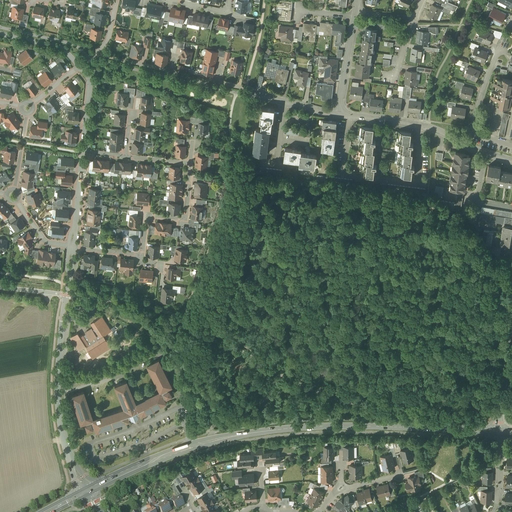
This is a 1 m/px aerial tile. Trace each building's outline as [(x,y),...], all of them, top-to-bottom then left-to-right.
[(134,0),(132,0),(122,0),(121,7),(125,7),(125,10),(129,10),(129,8),(132,9),(133,7),(134,0)] [(457,7),(445,1),(444,3),(442,2),(441,5),(444,6),(451,10),(455,11),(457,7)] [(145,16),(152,17),(155,5),(147,3),(145,16)] [(290,4),(277,3),(276,8),(282,8),(282,16),(279,16),(279,20),(290,21),(291,11),(289,10),(290,4)] [(161,6),(155,5),(152,17),(159,19),(161,6)] [(441,9),(432,5),(428,16),(432,18),(433,17),(437,19),(441,9)] [(23,9),(12,7),(10,16),(20,19),(22,14),(23,9)] [(43,9),(34,7),(31,17),(41,19),(42,16),(43,9)] [(133,7),(132,9),(131,14),(139,16),(141,9),(133,7)] [(49,8),(47,19),(58,22),(60,10),(49,8)] [(67,8),(65,19),(76,22),(78,10),(67,8)] [(100,10),(90,8),(88,14),(96,16),(96,14),(99,14),(100,10)] [(168,20),(176,22),(178,10),(171,8),(168,20)] [(496,9),(493,8),(493,9),(487,20),(490,21),(490,22),(491,22),(493,20),(500,24),(506,14),(496,9)] [(185,11),(178,10),(176,22),(182,23),(184,17),(185,11)] [(200,26),(202,15),(194,13),(194,16),(192,25),(200,26)] [(26,24),(28,16),(22,14),(20,19),(20,22),(26,24)] [(99,14),(96,14),(96,16),(94,23),(104,25),(106,16),(99,14)] [(202,15),(200,26),(207,28),(208,19),(209,16),(202,15)] [(230,20),(220,18),(217,29),(225,31),(227,31),(228,25),(230,20)] [(333,24),(320,22),(320,26),(319,30),(320,30),(326,31),(326,35),(331,36),(332,32),(333,24)] [(243,26),(235,24),(235,27),(233,34),(239,36),(239,34),(251,37),(254,26),(244,23),(243,26)] [(316,25),(303,24),(303,27),(302,32),(310,33),(309,41),(315,42),(315,34),(316,26),(316,25)] [(340,25),(333,24),(332,32),(339,33),(338,42),(338,43),(341,43),(343,43),(345,26),(340,25)] [(227,31),(225,31),(225,32),(233,34),(235,27),(228,25),(227,31)] [(293,27),(280,26),(279,31),(282,32),(281,40),(292,41),(293,33),(292,33),(293,27)] [(376,29),(366,28),(365,39),(375,41),(376,36),(376,29)] [(94,29),(91,29),(89,37),(100,40),(102,31),(94,29)] [(127,33),(116,30),(114,40),(125,42),(126,37),(127,33)] [(493,35),(481,30),(477,40),(489,44),(493,35)] [(429,32),(418,31),(416,43),(427,44),(426,43),(427,37),(428,37),(429,32)] [(503,33),(496,31),(494,37),(500,39),(503,33)] [(152,38),(145,36),(143,46),(149,47),(152,38)] [(170,40),(161,38),(160,42),(158,41),(156,48),(168,51),(170,40)] [(365,39),(363,39),(361,51),(373,53),(374,53),(375,41),(365,39)] [(185,42),(178,40),(176,48),(183,49),(185,42)] [(143,47),(132,45),(130,56),(141,59),(143,47)] [(477,49),(475,48),(474,48),(473,53),(475,54),(474,58),(477,60),(476,60),(479,61),(480,61),(484,62),(488,53),(477,49)] [(33,59),(25,49),(17,56),(24,66),(33,59)] [(193,52),(183,49),(180,61),(190,64),(193,52)] [(422,50),(413,49),(411,61),(420,62),(422,50)] [(5,54),(0,52),(0,63),(9,65),(9,63),(11,57),(12,52),(5,50),(5,54)] [(206,50),(203,60),(215,63),(217,56),(217,53),(206,50)] [(218,50),(217,53),(217,56),(224,58),(226,51),(218,50)] [(361,51),(360,51),(359,63),(370,64),(371,64),(373,53),(361,51)] [(160,54),(156,53),(154,63),(166,66),(168,56),(160,54)] [(60,60),(50,68),(56,77),(67,69),(60,60)] [(212,75),(215,63),(203,60),(201,72),(212,75)] [(243,62),(232,60),(230,73),(240,75),(243,62)] [(326,60),(321,60),(320,66),(326,67),(324,80),(336,82),(338,62),(326,60)] [(265,76),(275,78),(277,68),(278,65),(268,62),(265,76)] [(359,63),(357,63),(356,75),(368,77),(370,64),(359,63)] [(469,67),(468,67),(464,76),(476,81),(480,72),(469,67)] [(288,71),(277,68),(275,78),(274,82),(285,84),(288,71)] [(308,73),(294,70),(293,78),(298,79),(296,86),(304,87),(308,73)] [(417,72),(406,71),(404,84),(415,86),(417,72)] [(48,76),(44,72),(37,78),(44,86),(52,81),(48,76)] [(500,91),(511,94),(511,93),(511,80),(502,79),(502,80),(498,79),(497,84),(494,83),(493,89),(500,90),(500,91)] [(71,81),(63,87),(70,97),(78,90),(71,81)] [(10,89),(1,87),(0,89),(0,96),(10,99),(12,92),(16,93),(18,84),(11,82),(10,89)] [(25,88),(31,96),(38,90),(32,82),(25,88)] [(334,84),(316,83),(316,94),(322,94),(321,101),(332,102),(334,84)] [(463,86),(462,86),(462,87),(460,96),(470,99),(473,89),(463,86)] [(363,89),(351,87),(349,99),(361,100),(363,89)] [(134,89),(126,88),(126,94),(128,94),(128,97),(133,98),(134,89)] [(511,94),(500,91),(499,93),(492,91),(491,96),(494,97),(493,102),(497,103),(497,104),(509,107),(511,94)] [(126,94),(117,93),(116,104),(127,106),(128,97),(128,94),(126,94)] [(45,104),(41,106),(48,116),(61,106),(53,95),(44,102),(45,104)] [(143,98),(141,97),(141,99),(140,107),(150,108),(151,99),(143,98)] [(383,100),(371,99),(370,110),(381,112),(383,100)] [(401,102),(390,101),(389,112),(400,113),(401,102)] [(420,102),(409,101),(408,112),(419,113),(420,102)] [(487,102),(482,127),(489,128),(494,104),(487,102)] [(275,109),(261,107),(258,129),(271,131),(275,109)] [(466,110),(458,109),(458,108),(452,107),(451,118),(458,119),(458,118),(464,120),(466,110)] [(68,111),(67,123),(78,124),(79,112),(68,111)] [(12,113),(3,120),(10,129),(19,122),(12,113)] [(509,114),(503,113),(498,136),(504,138),(507,120),(508,120),(509,114)] [(118,114),(115,114),(113,124),(123,125),(124,115),(118,114)] [(150,114),(140,114),(139,124),(149,125),(150,114)] [(189,120),(177,119),(176,132),(188,133),(189,120)] [(322,128),(324,128),(336,129),(336,122),(323,120),(322,128)] [(37,127),(29,126),(27,137),(40,139),(42,130),(45,130),(46,123),(38,122),(37,127)] [(209,125),(198,124),(197,134),(208,135),(209,125)] [(356,138),(359,138),(372,140),(374,128),(358,126),(356,138)] [(141,130),(134,129),(133,138),(143,139),(144,133),(148,134),(149,129),(142,128),(141,130)] [(324,128),(323,136),(335,137),(336,129),(324,128)] [(270,130),(256,129),(253,153),(267,155),(270,130)] [(311,132),(286,129),(285,134),(310,137),(311,132)] [(392,141),(395,142),(410,144),(411,132),(393,130),(392,141)] [(70,131),(66,131),(65,135),(60,135),(60,140),(75,142),(76,132),(70,131)] [(111,132),(110,140),(121,141),(122,133),(111,132)] [(333,152),(335,137),(323,136),(321,151),(333,152)] [(375,141),(372,140),(359,138),(358,150),(360,150),(373,152),(375,141)] [(120,149),(121,141),(110,140),(109,147),(120,149)] [(412,144),(410,144),(395,142),(393,151),(396,152),(411,153),(412,144)] [(142,145),(132,144),(131,152),(141,153),(142,145)] [(8,146),(0,145),(0,146),(0,152),(4,154),(3,160),(14,162),(15,152),(7,151),(8,146)] [(178,146),(176,146),(175,157),(185,158),(186,146),(183,146),(178,146)] [(300,162),(301,154),(302,151),(286,149),(284,160),(300,162)] [(376,152),(373,152),(360,150),(359,163),(362,163),(374,165),(376,152)] [(37,154),(26,152),(24,163),(35,164),(37,154)] [(413,154),(411,153),(396,152),(394,164),(396,164),(411,166),(413,154)] [(214,153),(205,153),(204,157),(208,157),(207,160),(213,161),(214,153)] [(466,154),(455,153),(455,158),(456,158),(455,162),(453,162),(468,165),(469,156),(465,155),(466,154)] [(301,154),(300,162),(300,165),(315,167),(317,156),(301,154)] [(204,157),(196,156),(195,168),(206,169),(207,160),(208,157),(204,157)] [(73,159),(61,158),(60,166),(60,169),(65,170),(72,170),(73,159)] [(92,170),(100,171),(101,159),(93,158),(92,170)] [(108,160),(101,159),(100,171),(107,172),(108,160)] [(114,172),(122,173),(123,162),(115,161),(114,172)] [(130,163),(123,162),(122,173),(129,174),(130,163)] [(468,165),(453,162),(455,163),(455,165),(453,165),(453,168),(454,168),(454,171),(451,171),(451,172),(452,172),(467,174),(467,173),(468,167),(468,165)] [(136,175),(143,176),(144,164),(137,163),(136,171),(136,175)] [(376,165),(374,165),(362,163),(360,175),(374,177),(376,165)] [(413,166),(411,166),(396,164),(395,175),(412,177),(413,166)] [(500,168),(488,166),(486,179),(498,181),(497,183),(498,183),(500,171),(500,168)] [(180,168),(169,167),(169,178),(179,179),(180,168)] [(4,171),(0,173),(0,186),(10,179),(4,171)] [(509,173),(500,171),(498,183),(507,185),(509,173)] [(65,173),(55,172),(55,178),(61,178),(60,185),(71,186),(72,176),(64,175),(65,173)] [(467,174),(452,172),(451,180),(452,180),(450,188),(464,191),(466,183),(465,183),(466,174),(467,174)] [(31,187),(33,179),(22,178),(21,185),(31,187)] [(426,184),(382,179),(380,190),(425,195),(426,184)] [(208,184),(195,183),(194,197),(206,198),(208,184)] [(443,187),(436,186),(434,196),(442,197),(443,187)] [(180,198),(181,191),(170,190),(169,197),(180,198)] [(38,191),(24,195),(28,207),(42,203),(38,191)] [(70,192),(56,191),(55,206),(67,207),(68,202),(69,202),(70,192)] [(149,194),(137,193),(136,205),(148,206),(149,194)] [(463,194),(458,193),(456,203),(455,210),(458,211),(457,216),(463,217),(464,211),(460,211),(463,194)] [(98,204),(99,196),(89,195),(88,203),(98,204)] [(448,202),(441,201),(440,208),(447,209),(448,202)] [(456,203),(448,202),(447,209),(454,210),(455,210),(456,203)] [(181,205),(169,204),(168,213),(180,214),(181,205)] [(11,212),(6,206),(0,212),(0,215),(4,220),(11,212)] [(202,207),(192,206),(191,219),(201,220),(202,207)] [(86,208),(85,216),(101,217),(102,210),(86,208)] [(61,210),(55,210),(54,219),(67,220),(68,211),(61,210)] [(498,245),(510,247),(511,236),(511,217),(479,212),(477,226),(486,228),(483,247),(498,249),(498,245)] [(136,216),(130,215),(129,226),(138,227),(139,216),(136,216)] [(19,216),(9,223),(15,233),(25,226),(19,216)] [(100,226),(101,217),(85,216),(84,224),(100,226)] [(58,223),(50,222),(50,227),(52,227),(51,236),(62,237),(63,227),(58,227),(58,223)] [(154,234),(163,235),(164,223),(155,223),(155,226),(154,234)] [(171,224),(164,223),(163,235),(170,236),(171,228),(171,224)] [(91,232),(85,231),(83,244),(93,245),(94,234),(96,234),(97,228),(91,227),(91,232)] [(189,229),(182,228),(181,239),(192,240),(193,229),(189,229)] [(28,231),(16,239),(22,249),(35,241),(28,231)] [(137,238),(129,237),(128,243),(124,243),(124,248),(136,249),(137,238)] [(160,247),(149,246),(148,256),(159,258),(160,247)] [(187,250),(176,249),(176,255),(176,260),(186,261),(187,250)] [(47,251),(38,250),(38,251),(37,259),(36,263),(53,265),(54,259),(55,254),(47,253),(47,251)] [(94,256),(83,255),(82,264),(80,264),(80,268),(85,269),(86,266),(91,266),(90,270),(97,270),(98,260),(93,260),(94,256)] [(112,259),(101,258),(101,267),(110,268),(110,270),(116,270),(116,265),(111,264),(112,259)] [(60,268),(61,260),(54,259),(53,265),(53,267),(60,268)] [(132,261),(121,260),(120,270),(125,271),(124,275),(131,275),(131,274),(132,269),(132,261)] [(152,272),(140,270),(139,281),(151,282),(152,277),(152,272)] [(177,270),(168,270),(167,279),(175,280),(175,276),(179,276),(180,271),(177,270)] [(172,290),(162,289),(160,303),(170,304),(171,297),(174,297),(174,293),(174,290),(172,290)] [(78,351),(84,347),(92,359),(110,347),(102,335),(110,330),(104,322),(93,328),(94,329),(92,331),(90,328),(83,333),(85,335),(83,336),(82,335),(72,341),(78,351)] [(83,391),(70,397),(80,425),(84,424),(86,432),(95,429),(95,433),(130,421),(129,419),(134,417),(139,416),(139,417),(168,403),(166,399),(173,396),(170,389),(172,387),(159,360),(146,366),(159,393),(135,404),(126,381),(113,387),(122,408),(92,419),(83,391)] [(334,447),(324,448),(324,458),(322,458),(322,463),(327,463),(331,463),(331,458),(334,458),(334,447)] [(344,447),(344,450),(344,458),(353,458),(353,447),(344,447)] [(394,447),(388,449),(389,455),(391,454),(392,457),(396,456),(395,455),(394,447)] [(401,451),(401,453),(403,462),(413,460),(410,449),(401,451)] [(389,455),(380,457),(384,471),(394,468),(392,457),(391,454),(389,455)] [(354,466),(350,466),(350,477),(361,477),(361,466),(354,466)] [(241,470),(232,471),(233,479),(240,478),(239,476),(242,475),(241,470)] [(278,471),(269,472),(270,480),(279,479),(278,471)] [(183,478),(182,478),(184,481),(186,484),(188,483),(188,482),(195,478),(192,472),(183,478)] [(490,472),(484,472),(483,472),(482,482),(492,482),(492,472),(490,472)] [(242,475),(239,476),(240,478),(240,486),(246,485),(246,486),(250,485),(254,484),(254,480),(254,478),(254,477),(253,474),(242,475)] [(416,477),(408,479),(409,483),(406,484),(408,491),(411,491),(420,489),(419,485),(420,485),(419,478),(418,476),(416,477)] [(195,478),(188,482),(188,483),(191,488),(201,482),(197,477),(195,478)] [(201,482),(191,488),(195,494),(204,488),(201,482)] [(176,486),(175,485),(172,487),(177,496),(180,494),(176,486)] [(388,485),(378,487),(380,496),(390,494),(389,488),(388,485)] [(487,487),(480,486),(480,491),(481,491),(481,502),(491,502),(491,492),(487,491),(487,487)] [(280,488),(268,489),(269,500),(278,499),(278,501),(281,501),(281,499),(280,488)] [(318,490),(314,488),(314,489),(311,495),(321,500),(324,493),(318,490)] [(369,489),(363,491),(366,503),(366,501),(371,500),(372,500),(371,495),(369,489)] [(250,492),(245,492),(245,493),(246,502),(248,501),(249,502),(252,502),(252,501),(257,501),(256,491),(250,492)] [(363,492),(357,494),(359,500),(360,504),(366,503),(363,491),(363,492)] [(203,496),(198,499),(201,505),(211,499),(207,494),(207,493),(203,496)] [(321,500),(311,495),(308,502),(317,507),(321,500)] [(179,496),(172,500),(174,503),(173,503),(176,509),(184,505),(179,496)] [(348,497),(348,496),(343,499),(342,498),(341,499),(348,508),(351,506),(351,504),(353,503),(348,497)] [(211,499),(201,505),(205,510),(212,506),(213,506),(214,505),(211,499)] [(348,508),(341,499),(339,500),(340,501),(336,504),(336,505),(341,511),(343,510),(345,510),(348,508)] [(165,502),(159,506),(160,509),(161,511),(167,511),(170,511),(168,507),(165,502)]
